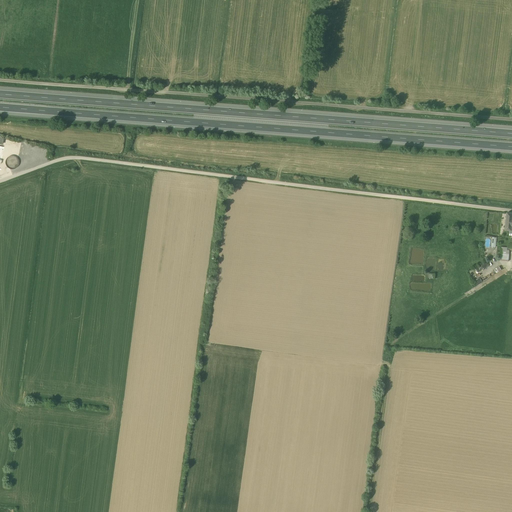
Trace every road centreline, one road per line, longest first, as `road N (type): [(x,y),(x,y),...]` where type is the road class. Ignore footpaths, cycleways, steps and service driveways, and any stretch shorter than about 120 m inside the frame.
road 1 (unclassified): [(0,179),(78,155),(511,209)]
road 2 (motorway): [(511,132),(0,92)]
road 3 (motorway): [(0,105),(511,145)]
road 4 (unclassified): [(0,78),(511,117)]
road 5 (track): [(386,363),(366,511)]
